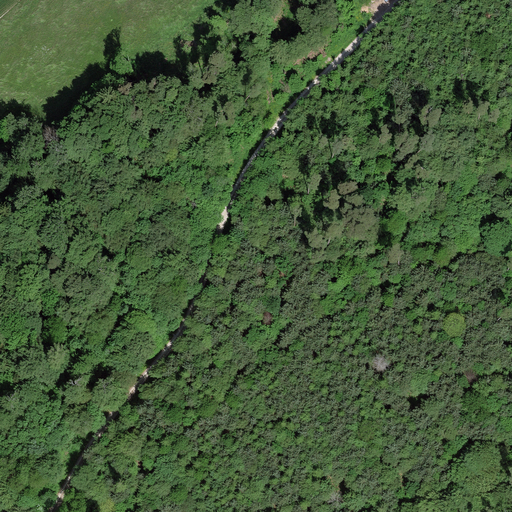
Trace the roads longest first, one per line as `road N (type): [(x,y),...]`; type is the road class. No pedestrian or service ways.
road 1 (track): [(398,0),(288,112),(237,184),(184,328),(102,431),(52,511)]
road 2 (track): [(110,511),(233,392),(362,299),(449,255),(505,252),(511,240)]
